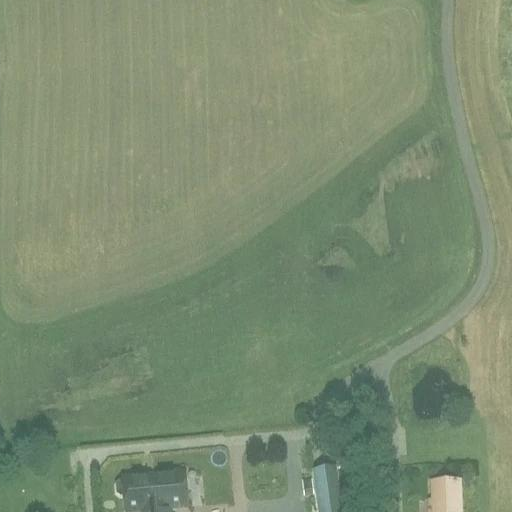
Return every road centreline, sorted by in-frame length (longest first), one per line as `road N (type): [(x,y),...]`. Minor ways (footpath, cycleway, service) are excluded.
road 1 (unclassified): [(389,358),(461,311),(486,263),(448,65),(448,0)]
road 2 (unclassified): [(389,358),(385,451),(334,457),(319,433),(329,401),(380,364)]
